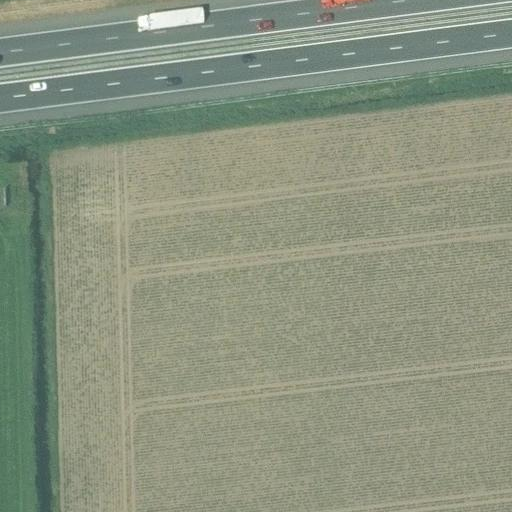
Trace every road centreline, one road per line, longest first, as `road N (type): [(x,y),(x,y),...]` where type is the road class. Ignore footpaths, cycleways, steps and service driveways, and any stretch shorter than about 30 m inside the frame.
road 1 (motorway): [(0,98),(511,33)]
road 2 (motorway): [(417,0),(0,52)]
